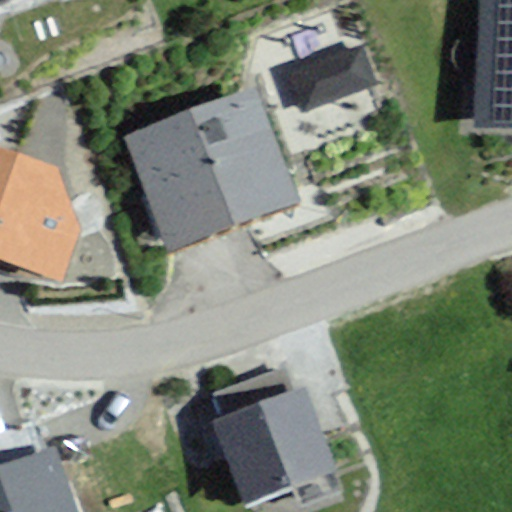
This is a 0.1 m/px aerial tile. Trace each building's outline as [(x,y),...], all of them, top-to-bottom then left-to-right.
[(511,0),(482,0),(473,129),(511,132),(511,0)] [(361,46),(289,73),(303,111),(376,84),(361,46)] [(128,136),(172,252),(298,205),(254,89),(128,136)] [(0,147),(0,259),(64,281),(81,229),(58,167),(0,147)] [(220,421),(252,506),(334,475),(303,391),(220,421)] [(0,465),(0,511),(75,511),(53,447),(0,465)]
